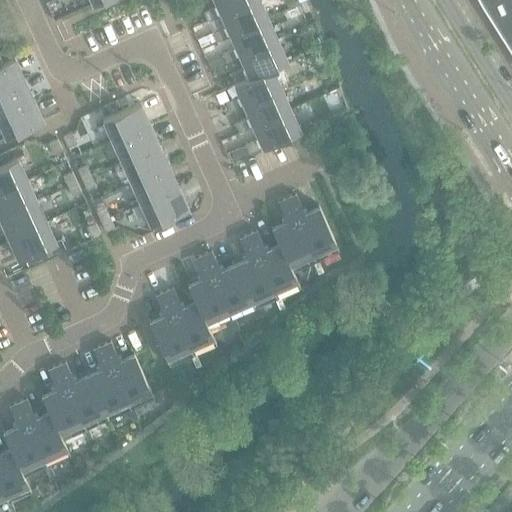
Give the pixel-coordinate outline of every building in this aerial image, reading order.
[(214,0),(221,14),(250,0),(214,0)] [(265,16),(257,0),(250,0),(221,14),(230,35),(268,17),(267,15),(265,16)] [(511,0),(484,0),(511,43),(511,0)] [(217,15),(213,6),(203,11),(207,20),(217,15)] [(275,37),(266,19),(268,18),(268,17),(230,35),(240,55),(277,38),(277,36),(275,37)] [(227,36),(223,27),(212,32),(217,41),(227,36)] [(284,58),(276,40),(278,39),(277,38),(240,55),(249,76),(269,67),(287,59),(286,57),(284,58)] [(0,87),(24,77),(14,55),(13,56),(9,47),(0,50),(0,55),(2,61),(0,61),(0,87)] [(236,57),(232,48),(222,53),(226,62),(236,57)] [(269,67),(249,76),(245,77),(241,68),(231,73),(235,82),(234,82),(244,104),(281,87),(280,85),(278,87),(269,67)] [(0,112),(33,97),(24,77),(0,87),(0,112)] [(287,107),(279,89),(282,88),(281,87),(244,104),(253,125),(291,108),(290,106),(287,107)] [(43,119),(33,97),(0,112),(0,124),(5,137),(43,119)] [(240,106),(236,97),(225,102),(230,111),(240,106)] [(150,123),(140,101),(102,118),(112,140),(150,123)] [(297,128),(289,110),(291,109),(291,108),(253,125),(262,147),(300,129),(299,127),(297,128)] [(249,127),(245,118),(235,123),(239,132),(249,127)] [(159,144),(150,123),(112,140),(122,161),(159,144)] [(76,142),(72,132),(63,136),(67,146),(76,142)] [(62,149),(57,139),(48,143),(53,153),(62,149)] [(259,148),(255,139),(245,144),(249,153),(259,148)] [(169,165),(159,144),(122,161),(131,182),(169,165)] [(0,190),(27,178),(18,157),(0,164),(0,190)] [(91,175),(86,164),(77,168),(82,179),(91,175)] [(178,185),(169,165),(131,182),(140,202),(178,185)] [(76,181),(72,171),(63,175),(67,185),(76,181)] [(95,185),(91,175),(82,179),(87,189),(95,185)] [(0,215),(37,199),(27,178),(0,190),(0,215)] [(81,191),(76,181),(67,185),(72,195),(81,191)] [(188,207),(178,185),(140,202),(150,224),(188,207)] [(338,248),(318,204),(303,211),(295,193),(278,201),(286,219),(271,225),(278,241),(292,269),(338,248)] [(46,220),(37,199),(0,215),(0,218),(8,237),(46,220)] [(109,216),(105,206),(96,210),(100,220),(109,216)] [(114,226),(109,216),(100,220),(105,230),(114,226)] [(56,241),(46,220),(8,237),(18,258),(56,241)] [(100,233),(95,222),(86,226),(91,237),(100,233)] [(300,285),(292,269),(278,241),(265,247),(257,229),(239,237),(247,255),(234,261),(254,306),(300,285)] [(254,306),(234,261),(219,268),(211,250),(194,258),(202,276),(187,282),(195,298),(209,326),(254,306)] [(216,342),(209,326),(195,298),(181,305),(173,286),(155,294),(163,312),(149,319),(169,363),(216,342)] [(153,396),(133,351),(119,358),(110,340),(93,348),(101,366),(87,372),(107,417),(153,396)] [(107,417),(87,372),(73,379),(65,361),(48,369),(56,386),(41,393),(48,409),(61,438),(62,437),(107,417)] [(70,453),(62,437),(61,438),(48,409),(35,415),(27,397),(9,405),(17,423),(3,430),(10,446),(23,474),(24,474),(70,453)] [(0,503),(31,490),(24,474),(23,474),(10,446),(0,450),(0,503)]
